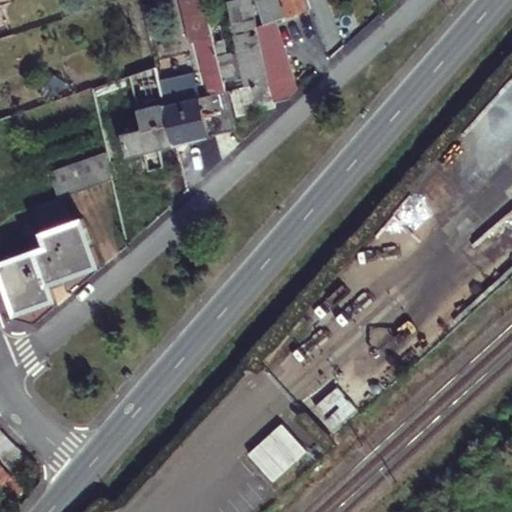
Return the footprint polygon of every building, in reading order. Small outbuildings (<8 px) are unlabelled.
[(180,0),(191,44),(216,38),(215,33),(206,0),(180,0)] [(312,6),(309,0),(255,0),(260,23),(258,23),(277,98),(291,95),(287,77),(295,75),(280,16),(312,6)] [(216,38),(224,73),(228,88),(233,87),(239,113),(276,103),(270,78),(267,79),(254,23),(215,33),(216,38)] [(157,63),(120,76),(125,93),(162,84),(157,63)] [(234,114),(228,88),(224,73),(163,88),(165,95),(176,140),(237,125),(234,114)] [(233,87),(228,88),(234,114),(239,113),(233,87)] [(176,140),(165,95),(138,101),(144,125),(123,130),(129,151),(176,140)] [(115,123),(102,126),(107,150),(109,156),(122,152),(115,123)] [(35,203),(36,208),(65,198),(63,193),(113,176),(109,156),(107,150),(52,170),(61,195),(35,203)] [(65,198),(36,208),(43,228),(72,217),(65,198)] [(72,217),(43,228),(49,243),(0,260),(6,279),(56,257),(92,235),(86,215),(73,220),(72,217)] [(56,257),(6,279),(17,310),(59,295),(53,279),(102,262),(92,235),(56,257)] [(284,426),(251,456),(276,483),(309,453),(284,426)]
